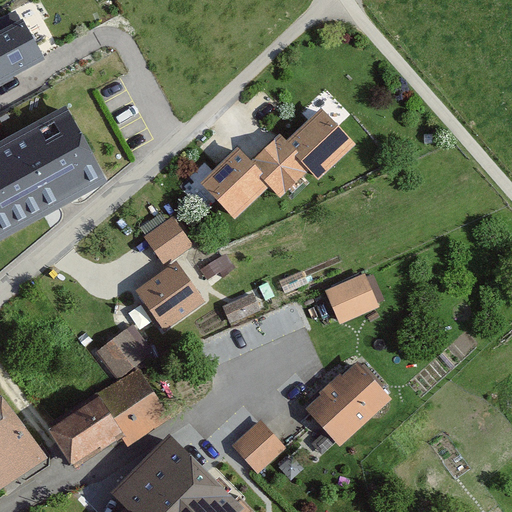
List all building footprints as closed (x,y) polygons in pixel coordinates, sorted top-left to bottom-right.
[(25,22),(0,35),(0,81),(44,58),(25,22)] [(283,196),(311,170),(319,179),(355,145),(320,108),(290,136),(285,132),(252,163),(272,185),(283,196)] [(68,109),(0,144),(0,237),(107,181),(68,109)] [(239,149),(202,184),(234,219),(272,185),(252,163),(239,149)] [(193,242),(173,215),(140,239),(160,266),(193,242)] [(159,331),(202,302),(175,262),(132,291),(159,331)] [(340,324),(380,307),(365,274),(325,291),(340,324)] [(230,324),(261,310),(254,294),(223,307),(230,324)] [(119,377),(151,352),(129,325),(98,350),(119,377)] [(339,449),(393,401),(356,360),(302,408),(339,449)] [(49,429),(75,468),(121,437),(127,445),(170,417),(140,367),(96,394),(98,396),(49,429)] [(0,487),(43,458),(0,396),(0,487)] [(255,478),(286,450),(257,419),(226,447),(255,478)] [(235,500),(171,435),(110,493),(125,509),(121,511),(255,511),(239,496),(235,500)]
